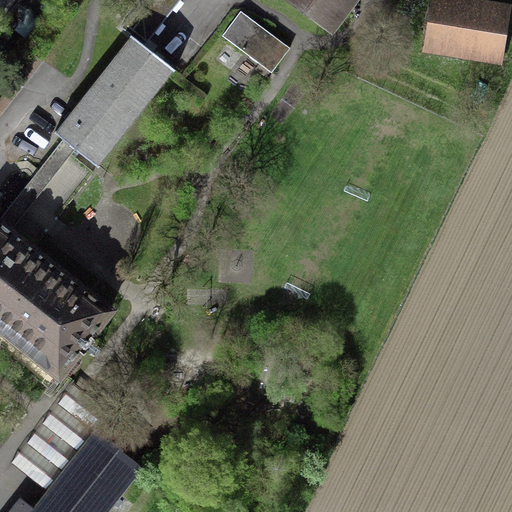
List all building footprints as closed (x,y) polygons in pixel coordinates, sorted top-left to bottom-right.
[(141,0),(119,29),(129,37),(143,47),(180,0),(179,0),(141,0)] [(287,0),(326,28),(347,0),(287,0)] [(506,9),(450,0),(431,0),(424,51),(498,63),(506,9)] [(270,70),(287,46),(239,11),(221,35),(270,70)] [(143,47),(129,37),(128,38),(130,40),(56,134),(54,132),(52,134),(62,141),(74,150),(97,169),(99,167),(96,165),(169,71),(172,73),(174,71),(143,47)] [(13,82),(0,98),(0,114),(21,89),(13,82)] [(62,141),(0,218),(0,224),(10,232),(69,156),(74,150),(62,141)] [(110,310),(10,232),(0,224),(0,330),(58,376),(110,310)] [(98,511),(134,467),(137,469),(138,468),(129,461),(144,442),(107,412),(106,413),(90,433),(95,437),(34,511),(31,511),(19,502),(11,511),(98,511)]
